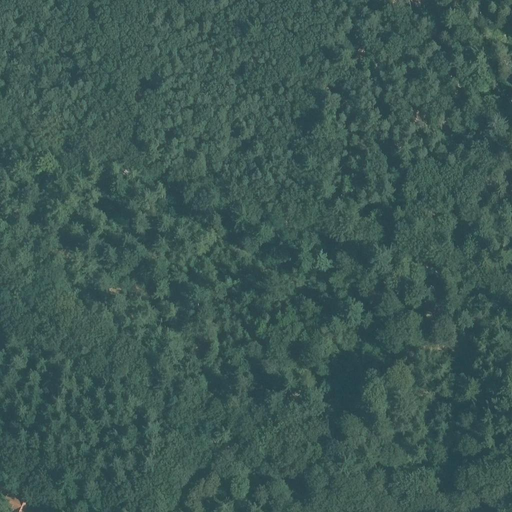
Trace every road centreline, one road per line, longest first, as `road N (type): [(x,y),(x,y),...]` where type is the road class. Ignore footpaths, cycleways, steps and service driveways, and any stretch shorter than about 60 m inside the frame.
road 1 (track): [(511,299),(0,131)]
road 2 (secondary): [(209,424),(0,290)]
road 3 (track): [(359,0),(288,226)]
road 4 (track): [(193,0),(121,171)]
road 5 (secondary): [(348,511),(209,424)]
